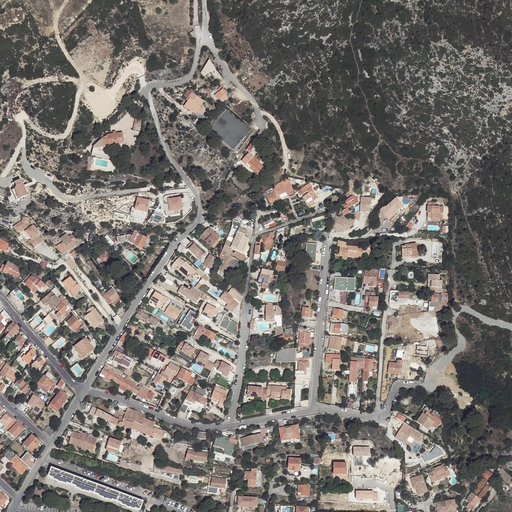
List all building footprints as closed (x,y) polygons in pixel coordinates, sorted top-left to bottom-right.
[(202,73),(215,65),(210,56),(200,69),(202,73)] [(226,90),(223,86),(219,89),(215,92),(218,97),(220,100),(227,95),(225,92),(226,90)] [(190,96),(188,97),(184,103),(188,106),(189,105),(195,110),(197,107),(200,110),(203,105),(200,103),(204,98),(193,89),(189,95),(190,96)] [(197,107),(195,110),(194,111),(202,117),(205,113),(197,107)] [(207,128),(230,147),(229,148),(231,151),(233,149),(251,128),(225,107),(207,128)] [(199,124),(202,119),(197,115),(193,120),(199,124)] [(125,142),(123,131),(117,132),(114,132),(108,133),(108,135),(108,138),(105,138),(105,136),(94,145),(93,153),(106,155),(108,144),(125,142)] [(254,139),(247,150),(250,152),(258,142),(254,139)] [(258,176),(264,169),(257,162),(258,161),(253,156),(247,163),(253,168),(252,170),(258,176)] [(243,167),(256,178),(258,176),(252,170),(253,168),(247,163),(243,167)] [(281,182),(286,192),(293,189),(288,178),(281,182)] [(21,179),(10,182),(16,199),(27,195),(21,179)] [(275,186),(279,195),(286,192),(281,182),(275,186)] [(303,197),(309,206),(314,203),(313,201),(318,198),(311,188),(312,187),(310,183),(297,191),(299,195),(307,191),(308,194),(303,197)] [(267,198),(270,204),(278,201),(279,202),(280,202),(279,199),(278,196),(274,187),(272,188),(274,193),(270,195),(271,196),(267,198)] [(342,203),(343,205),(352,200),(357,198),(355,194),(342,203)] [(149,201),(137,198),(135,208),(132,208),(130,214),(146,217),(149,201)] [(181,198),(168,199),(170,209),(164,210),(165,217),(180,215),(180,210),(182,210),(181,198)] [(361,211),(361,212),(370,212),(370,205),(371,205),(371,198),(361,198),(361,211)] [(380,210),(387,218),(392,214),(391,213),(393,211),(395,213),(403,206),(396,198),(386,207),(385,206),(380,210)] [(343,205),(345,209),(348,208),(350,207),(354,205),(352,200),(343,205)] [(428,213),(428,217),(431,218),(438,218),(438,220),(439,220),(443,220),(444,207),(435,206),(435,203),(428,202),(427,206),(428,206),(428,211),(432,211),(431,213),(428,213)] [(281,219),(283,222),(288,220),(282,207),(277,209),(280,215),(264,223),(265,225),(281,219)] [(361,212),(361,211),(355,213),(353,218),(359,220),(361,212)] [(388,220),(395,213),(393,211),(391,213),(392,214),(387,218),(388,220)] [(26,241),(28,240),(34,248),(42,242),(37,236),(39,234),(32,226),(29,222),(30,218),(23,216),(22,220),(16,225),(20,231),(18,232),(19,233),(26,241)] [(352,221),(336,216),(330,232),(335,233),(340,232),(342,230),(346,231),(350,229),(352,221)] [(312,223),(314,230),(328,226),(326,219),(312,223)] [(233,243),(231,246),(233,247),(242,251),(245,252),(248,246),(244,245),(248,238),(244,236),(246,230),(240,227),(233,243)] [(208,229),(202,234),(208,239),(206,241),(214,249),(219,243),(217,241),(220,237),(210,229),(210,228),(209,228),(208,229)] [(116,237),(118,243),(128,241),(141,249),(145,242),(148,244),(150,240),(134,231),(131,236),(129,234),(116,237)] [(264,248),(264,250),(272,248),(273,242),(272,237),(274,237),(273,232),(262,235),(265,248),(264,248)] [(59,244),(56,246),(60,253),(62,251),(64,253),(78,243),(75,239),(72,242),(66,234),(57,240),(59,244)] [(107,235),(103,238),(110,246),(114,243),(107,235)] [(8,244),(0,239),(0,238),(0,249),(4,251),(4,250),(5,251),(8,246),(8,244)] [(340,246),(339,256),(342,256),(342,259),(347,259),(347,256),(360,258),(362,249),(357,249),(357,247),(346,245),(346,242),(339,239),(338,245),(340,246)] [(224,245),(222,251),(230,255),(232,249),(233,247),(231,246),(233,243),(226,240),(224,245)] [(305,255),(304,260),(309,260),(314,261),(321,261),(322,252),(315,252),(315,243),(306,242),(305,251),(305,255)] [(180,244),(178,248),(185,255),(188,251),(180,244)] [(194,244),(189,250),(195,256),(201,250),(194,244)] [(410,255),(410,257),(417,256),(417,244),(411,244),(411,246),(405,246),(402,246),(402,255),(410,255)] [(106,250),(103,253),(110,261),(113,259),(106,250)] [(204,254),(201,250),(195,256),(199,259),(204,254)] [(223,263),(218,271),(224,274),(228,267),(237,273),(242,264),(233,259),(234,257),(230,255),(222,251),(220,254),(225,257),(222,262),(223,263)] [(103,262),(109,270),(114,266),(110,261),(103,253),(98,257),(103,262)] [(217,259),(210,254),(203,266),(213,271),(215,266),(214,265),(217,259)] [(278,260),(275,270),(284,273),(286,262),(283,261),(284,257),(279,256),(278,257),(277,257),(276,260),(278,260)] [(99,265),(103,262),(98,257),(95,259),(99,265)] [(179,258),(174,263),(178,267),(177,268),(184,275),(187,277),(189,274),(190,275),(192,273),(194,275),(196,272),(202,278),(206,275),(199,268),(196,271),(186,262),(185,262),(179,258)] [(0,263),(0,268),(0,269),(7,274),(8,273),(9,270),(14,273),(12,275),(18,278),(22,269),(7,262),(5,266),(2,265),(0,263)] [(260,274),(258,282),(258,284),(263,285),(263,284),(268,285),(269,282),(272,283),(274,277),(272,277),(274,271),(262,268),(261,274),(260,274)] [(371,271),(365,270),(363,283),(370,284),(369,287),(375,287),(377,269),(371,270),(371,271)] [(429,274),(428,280),(432,280),(432,287),(431,287),(430,292),(441,292),(442,289),(442,281),(439,281),(440,275),(429,274)] [(37,279),(32,275),(30,277),(28,279),(24,284),(28,288),(29,288),(31,290),(40,281),(38,280),(37,279)] [(62,283),(69,291),(70,290),(74,294),(81,288),(78,284),(76,285),(70,277),(62,283)] [(336,278),(335,290),(341,291),(344,291),(353,292),(354,279),(336,278)] [(40,282),(40,281),(31,290),(32,291),(30,294),(38,303),(41,301),(42,300),(35,292),(37,289),(41,293),(46,287),(40,282)] [(11,293),(4,285),(0,288),(0,290),(6,297),(11,293)] [(185,287),(181,294),(186,297),(188,294),(192,297),(191,300),(196,303),(203,292),(194,287),(191,291),(189,290),(185,287)] [(112,288),(105,294),(112,302),(119,297),(112,288)] [(233,288),(229,293),(242,303),(243,297),(233,288)] [(51,310),(45,304),(46,302),(53,310),(61,302),(51,291),(41,301),(38,303),(47,314),(51,310)] [(228,304),(226,307),(233,312),(238,304),(231,299),(233,297),(225,291),(220,298),(228,304)] [(161,309),(167,298),(163,296),(163,297),(156,292),(151,301),(157,305),(156,306),(161,309)] [(370,292),(366,292),(366,294),(365,300),(365,302),(369,302),(368,307),(370,307),(372,307),(378,307),(378,298),(370,297),(370,292)] [(18,301),(11,293),(6,297),(13,305),(18,301)] [(432,299),(431,302),(429,302),(429,307),(435,308),(436,308),(438,307),(438,303),(442,304),(443,294),(442,294),(432,293),(432,296),(432,299)] [(442,293),(442,294),(443,294),(442,304),(438,303),(438,307),(436,308),(435,308),(435,311),(443,309),(447,306),(449,293),(442,293)] [(109,304),(112,302),(105,294),(103,296),(109,304)] [(214,300),(207,296),(203,304),(210,307),(214,300)] [(55,315),(59,319),(64,314),(66,317),(69,314),(66,312),(68,310),(71,306),(65,299),(62,302),(64,304),(64,305),(61,303),(55,308),(59,311),(55,315)] [(183,308),(177,304),(174,307),(170,304),(165,312),(176,320),(183,308)] [(266,305),(266,322),(274,322),(274,313),(274,314),(274,308),(273,308),(273,306),(266,305)] [(115,311),(121,320),(125,313),(119,307),(115,311)] [(302,308),(301,316),(308,317),(309,309),(302,308)] [(334,308),(331,318),(333,318),(333,320),(341,322),(341,320),(342,320),(343,316),(346,317),(347,312),(334,308)] [(91,323),(95,328),(104,321),(94,309),(90,313),(86,316),(91,323)] [(140,309),(137,313),(142,317),(156,326),(160,320),(151,315),(150,317),(142,312),(143,310),(140,309)] [(196,314),(191,310),(184,321),(180,319),(177,325),(183,327),(184,327),(190,330),(193,324),(190,322),(193,317),(194,318),(196,314)] [(219,325),(224,315),(223,314),(223,312),(221,311),(220,314),(218,313),(215,319),(216,320),(215,323),(219,325)] [(53,320),(49,315),(44,319),(45,320),(49,324),(53,320)] [(78,320),(74,315),(66,322),(74,331),(77,334),(85,325),(80,318),(78,320)] [(219,325),(218,326),(226,330),(225,331),(236,337),(238,334),(238,333),(235,331),(238,324),(231,320),(231,321),(229,320),(230,318),(224,315),(219,325)] [(7,334),(2,340),(6,344),(13,335),(13,336),(15,334),(16,334),(18,331),(17,331),(19,328),(13,320),(8,325),(9,326),(6,329),(9,332),(7,334)] [(34,330),(39,325),(34,320),(29,324),(34,330)] [(49,324),(45,320),(39,325),(34,330),(38,334),(49,324)] [(331,323),(330,332),(341,333),(348,333),(349,325),(347,325),(343,324),(341,324),(341,325),(331,323)] [(200,325),(197,330),(193,337),(201,341),(204,336),(207,337),(208,338),(212,340),(213,339),(214,339),(216,334),(200,325)] [(277,336),(278,342),(294,340),(292,328),(286,329),(285,326),(282,326),(283,329),(283,332),(283,334),(277,336)] [(48,337),(44,332),(39,336),(44,342),(48,337)] [(300,332),(299,344),(309,345),(310,336),(310,333),(300,332)] [(119,341),(126,345),(128,341),(130,337),(124,334),(119,341)] [(19,335),(14,342),(19,346),(21,344),(25,340),(19,335)] [(328,349),(339,351),(341,344),(342,338),(340,337),(331,335),(328,349)] [(53,341),(49,336),(48,337),(44,342),(48,346),(53,341)] [(76,345),(81,352),(80,353),(84,357),(94,349),(85,337),(76,345)] [(181,351),(185,345),(181,342),(177,349),(181,351)] [(185,345),(181,351),(191,357),(195,350),(189,345),(186,344),(185,345)] [(228,344),(226,347),(230,349),(237,353),(237,348),(232,345),(231,346),(228,344)] [(26,368),(28,364),(32,359),(35,355),(38,350),(33,345),(30,348),(31,349),(25,356),(24,355),(21,358),(23,360),(20,363),(26,368)] [(73,347),(78,354),(80,353),(81,352),(76,345),(73,347)] [(277,354),(275,362),(296,362),(296,358),(296,348),(278,350),(277,354)] [(146,358),(150,361),(155,351),(151,349),(146,358)] [(116,351),(111,358),(119,363),(120,362),(123,364),(127,357),(116,351)] [(150,361),(161,367),(166,357),(155,351),(150,361)] [(326,354),(325,359),(332,360),(332,364),(332,370),(339,370),(340,352),(336,351),(335,355),(326,354)] [(207,360),(210,357),(201,352),(197,360),(205,364),(207,360)] [(31,365),(36,371),(41,367),(41,366),(46,362),(46,360),(42,355),(38,358),(36,360),(36,361),(31,365)] [(350,361),(350,367),(349,382),(356,383),(357,368),(363,369),(363,368),(364,358),(352,357),(352,361),(350,361)] [(364,358),(363,368),(371,369),(375,369),(376,364),(372,364),(373,360),(370,360),(371,358),(364,357),(364,358)] [(296,362),(299,362),(298,371),(304,372),(306,372),(309,372),(309,362),(308,362),(308,359),(308,358),(302,358),(296,358),(296,362)] [(215,364),(212,370),(227,378),(229,374),(228,374),(231,370),(230,370),(231,367),(222,362),(222,363),(217,360),(215,364)] [(389,362),(388,373),(399,375),(399,371),(400,369),(402,369),(403,361),(398,360),(398,361),(396,361),(396,363),(389,362)] [(1,372),(0,372),(0,375),(4,378),(6,376),(7,374),(11,376),(9,379),(13,381),(18,374),(10,366),(7,363),(1,372)] [(161,375),(160,375),(162,376),(168,380),(171,374),(172,373),(176,375),(180,368),(170,363),(168,368),(165,366),(162,371),(161,375)] [(104,366),(100,373),(105,376),(103,379),(109,382),(111,378),(115,372),(104,366)] [(371,372),(371,369),(363,368),(363,369),(363,370),(362,381),(368,381),(369,372),(371,372)] [(182,369),(178,378),(192,385),(195,379),(190,376),(191,373),(182,369)] [(116,371),(114,374),(111,378),(121,384),(122,385),(125,380),(118,376),(119,373),(116,371)] [(48,372),(44,376),(54,383),(57,385),(58,383),(54,379),(55,379),(51,373),(48,372)] [(161,375),(158,373),(156,377),(153,382),(156,384),(157,382),(158,382),(162,376),(160,375),(161,375)] [(43,375),(36,385),(41,388),(42,387),(47,391),(54,383),(44,376),(43,375)] [(153,375),(147,385),(150,386),(153,382),(156,377),(153,375)] [(299,375),(296,375),(295,385),(303,385),(304,375),(299,375)] [(20,378),(16,382),(22,387),(20,389),(23,392),(26,394),(28,391),(26,389),(28,386),(27,385),(21,379),(20,378)] [(64,382),(61,379),(58,383),(57,385),(56,386),(60,389),(64,382)] [(125,380),(122,385),(126,387),(127,388),(130,383),(131,384),(132,382),(128,379),(127,380),(126,379),(125,380)] [(130,383),(127,388),(128,388),(138,394),(142,388),(138,386),(138,387),(136,386),(137,385),(132,382),(131,384),(130,383)] [(216,386),(212,397),(220,400),(222,394),(225,395),(227,391),(220,389),(220,388),(216,386)] [(262,388),(248,386),(247,396),(261,397),(261,400),(266,400),(267,394),(267,389),(262,389),(262,388)] [(272,386),(267,386),(267,389),(267,394),(271,394),(270,398),(277,399),(278,396),(278,394),(281,395),(281,396),(281,399),(290,400),(291,391),(287,390),(287,388),(279,387),(278,390),(272,389),(272,386)] [(195,392),(190,390),(184,404),(183,403),(179,411),(185,413),(189,406),(197,410),(200,404),(205,406),(207,400),(203,398),(206,391),(197,387),(195,392)] [(142,388),(138,394),(146,399),(147,398),(152,400),(155,394),(142,388)] [(61,390),(50,403),(58,410),(65,401),(68,397),(65,395),(66,394),(61,390)] [(45,402),(33,394),(27,404),(33,408),(32,409),(32,410),(38,414),(39,413),(40,411),(45,402)] [(222,394),(220,400),(212,397),(211,398),(222,402),(225,395),(222,394)] [(50,403),(48,406),(56,412),(58,410),(50,403)] [(115,418),(92,406),(89,413),(118,426),(118,427),(119,427),(121,427),(122,427),(123,426),(123,425),(132,428),(137,412),(132,410),(131,409),(130,410),(127,409),(123,408),(121,412),(117,410),(115,418)] [(14,418),(8,412),(6,414),(2,418),(4,420),(1,423),(8,430),(16,420),(14,418)] [(137,412),(132,428),(134,429),(138,431),(153,436),(156,429),(153,428),(155,422),(145,419),(146,416),(143,415),(143,414),(137,412)] [(423,413),(416,422),(428,431),(434,422),(439,426),(441,424),(441,421),(433,416),(432,416),(427,412),(425,415),(423,413)] [(399,414),(396,418),(404,422),(406,418),(399,414)] [(17,421),(8,431),(15,438),(24,427),(17,421)] [(404,422),(394,438),(405,444),(410,436),(419,442),(424,435),(413,428),(404,422)] [(279,425),(281,441),(299,438),(297,425),(284,428),(284,423),(279,425)] [(48,426),(43,431),(50,437),(53,431),(48,426)] [(156,429),(153,436),(162,440),(162,438),(164,432),(165,432),(156,429)] [(240,438),(243,448),(245,447),(255,444),(263,442),(264,445),(268,444),(269,429),(261,431),(261,433),(240,438)] [(82,435),(73,432),(69,443),(82,448),(86,434),(83,433),(82,435)] [(32,434),(22,444),(30,451),(39,441),(32,434)] [(90,435),(86,434),(82,448),(93,452),(97,440),(89,437),(90,435)] [(217,436),(214,448),(213,451),(231,456),(234,445),(228,443),(229,439),(217,436)] [(121,442),(109,438),(108,443),(105,450),(117,454),(121,442)] [(9,449),(4,454),(8,457),(7,458),(10,461),(11,460),(14,463),(12,465),(19,472),(21,470),(24,472),(28,468),(29,467),(20,460),(9,449)] [(208,453),(188,450),(187,459),(191,459),(191,460),(206,463),(208,453)] [(27,452),(20,460),(29,467),(31,469),(34,464),(30,460),(32,457),(27,452)] [(289,458),(288,470),(299,471),(300,459),(289,458)] [(153,468),(162,470),(182,473),(182,469),(163,465),(155,462),(153,468)] [(333,463),(333,474),(347,474),(347,463),(333,463)] [(429,473),(432,480),(438,478),(438,480),(446,477),(445,475),(449,474),(446,466),(444,467),(443,465),(434,469),(435,471),(429,473)] [(487,467),(481,475),(483,477),(488,480),(493,472),(490,470),(487,467)] [(498,472),(497,473),(509,484),(511,480),(511,477),(502,468),(501,469),(500,467),(497,471),(498,472)] [(52,468),(49,477),(53,478),(58,480),(58,482),(61,483),(62,481),(68,483),(76,486),(81,488),(80,490),(84,491),(85,490),(90,492),(98,495),(104,497),(103,498),(107,500),(108,498),(113,500),(121,503),(126,505),(126,507),(130,508),(130,507),(136,509),(140,510),(143,501),(52,468)] [(245,471),(244,479),(249,479),(248,486),(255,486),(262,487),(263,470),(257,470),(257,469),(252,468),(251,472),(245,471)] [(418,493),(427,490),(423,475),(411,479),(412,483),(411,483),(410,486),(414,497),(419,495),(418,493)] [(372,476),(370,479),(380,485),(382,481),(372,476)] [(212,478),(211,487),(217,488),(221,488),(225,489),(226,479),(212,478)] [(473,491),(477,494),(485,483),(481,480),(475,488),(473,491)] [(298,485),(297,493),(302,493),(302,496),(308,497),(309,485),(298,485)] [(434,485),(430,491),(435,494),(439,488),(434,485)] [(472,492),(466,500),(470,503),(467,507),(470,509),(473,505),(475,507),(480,499),(481,500),(490,487),(487,485),(478,497),(472,492)] [(248,498),(238,497),(238,507),(242,507),(247,507),(248,498)] [(248,498),(247,507),(253,508),(257,508),(257,498),(248,498)] [(7,499),(1,506),(6,510),(11,502),(7,499)] [(456,511),(454,500),(436,503),(437,511),(439,511),(449,511),(448,511),(456,511)]
